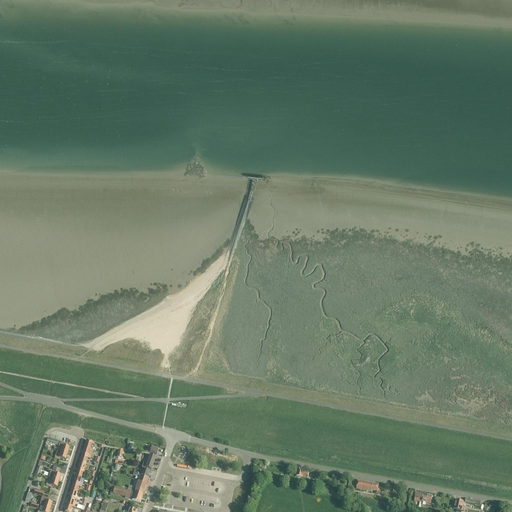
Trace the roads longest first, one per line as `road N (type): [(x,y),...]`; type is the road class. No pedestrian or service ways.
road 1 (unclassified): [(511,503),(175,435)]
road 2 (residential): [(56,511),(80,437),(56,430),(44,438),(19,511)]
road 3 (unclassified): [(175,435),(47,401),(0,398)]
